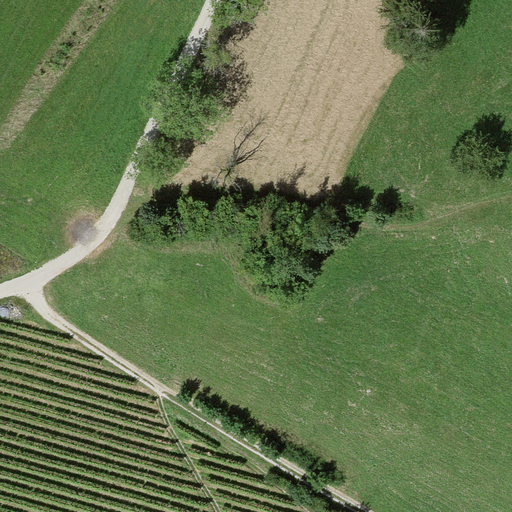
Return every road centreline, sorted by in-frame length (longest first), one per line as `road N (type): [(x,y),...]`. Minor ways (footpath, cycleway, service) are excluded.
road 1 (track): [(362,511),(125,367),(23,282)]
road 2 (track): [(112,214),(209,203),(404,221),(511,196)]
road 3 (track): [(213,0),(112,214)]
road 4 (track): [(112,214),(74,254),(0,292)]
